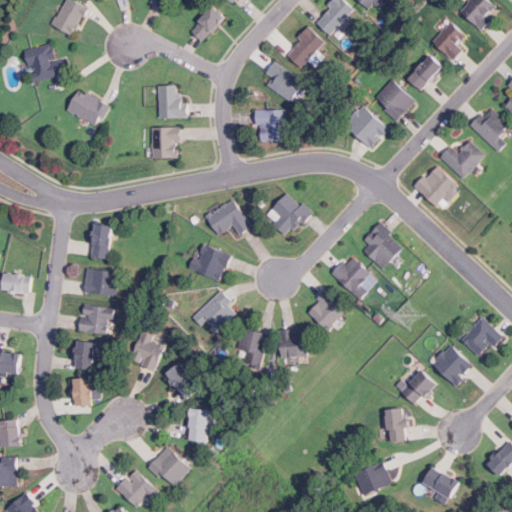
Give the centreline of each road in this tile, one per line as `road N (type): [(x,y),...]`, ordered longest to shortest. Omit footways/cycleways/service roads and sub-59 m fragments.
road 1 (residential): [(511,310),(376,185),(346,170),(303,166),(65,205)]
road 2 (residential): [(511,41),(277,282)]
road 3 (residential): [(65,205),(43,392),(74,457)]
road 4 (residential): [(236,178),(224,120),(230,84),(297,0)]
road 5 (residential): [(0,187),(65,205),(0,158)]
